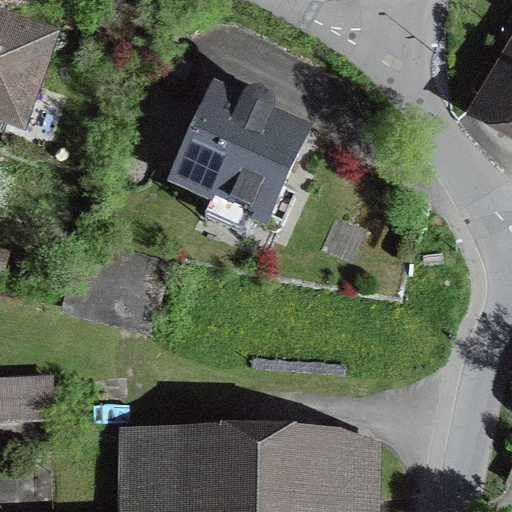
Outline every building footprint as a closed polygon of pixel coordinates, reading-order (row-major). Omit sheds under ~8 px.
[(123,62),(139,14),(110,4),(93,52),(123,62)] [(511,23),(503,39),(511,44),(511,68),(482,119),(511,136),(511,23)] [(0,120),(22,128),(48,44),(0,27),(0,120)] [(280,192),(304,140),(268,124),(274,110),(206,76),(198,93),(214,100),(175,185),(265,226),(268,219),(283,226),(295,199),(280,192)] [(65,302),(154,325),(170,262),(114,248),(80,240),(65,302)] [(0,383),(0,419),(52,417),(50,380),(0,383)] [(0,463),(0,511),(131,511),(164,511),(162,443),(131,443),(131,452),(51,456),(51,461),(0,463)] [(164,511),(160,511),(159,511),(371,511),(372,446),(162,443),(164,511)]
